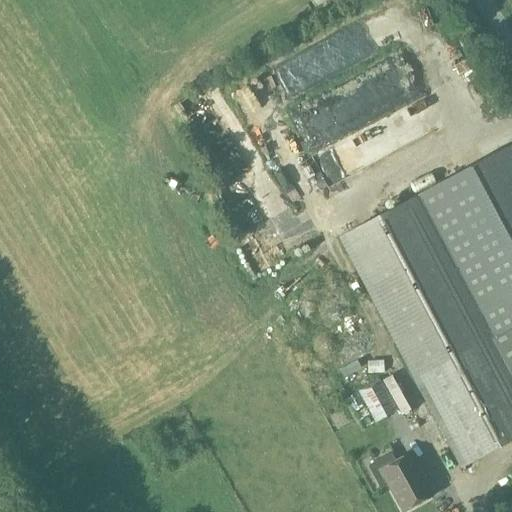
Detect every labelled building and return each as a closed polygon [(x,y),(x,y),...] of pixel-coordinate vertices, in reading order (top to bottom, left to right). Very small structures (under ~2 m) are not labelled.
[(421,0),(402,0),(287,66),(302,93),(432,19),(421,0)] [(301,100),(318,135),(371,109),(363,92),(379,84),(370,66),(301,100)] [(335,163),(342,173),(380,145),(387,154),(420,130),(414,122),(405,129),(397,119),(372,137),(371,136),(335,163)] [(301,189),(327,177),(315,151),(309,153),(301,136),(294,139),(288,126),(275,132),(301,189)] [(511,147),(417,197),(417,198),(339,239),(417,385),(463,468),(511,441),(511,147)] [(262,271),(287,255),(280,245),(256,262),(262,271)] [(383,379),(362,390),(379,421),(399,409),(383,379)] [(410,453),(382,468),(405,511),(433,495),(410,453)]
